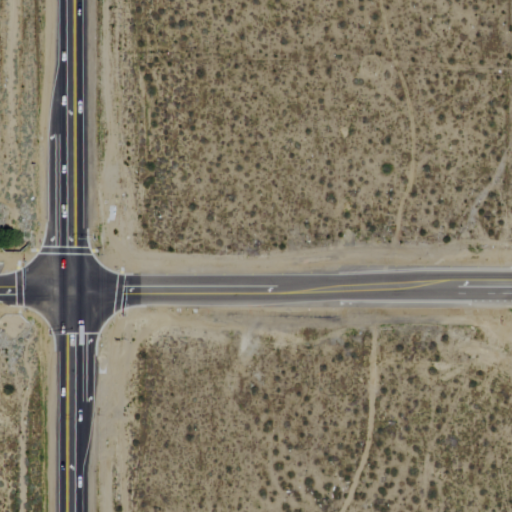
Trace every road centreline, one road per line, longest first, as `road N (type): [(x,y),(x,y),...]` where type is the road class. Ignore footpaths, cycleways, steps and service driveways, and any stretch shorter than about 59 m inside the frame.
road 1 (tertiary): [(511,283),(75,283)]
road 2 (trunk): [(74,0),(75,283)]
road 3 (trunk): [(76,511),(75,283)]
